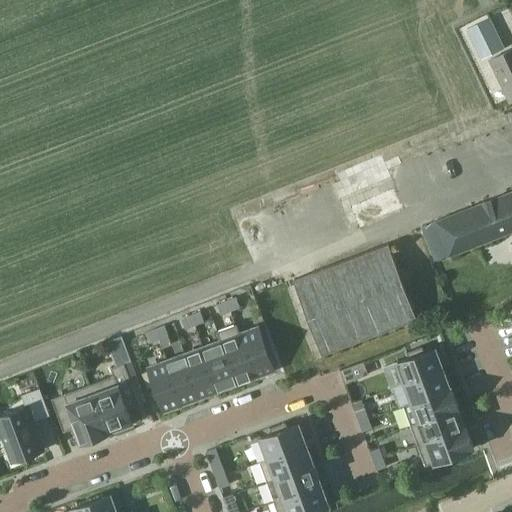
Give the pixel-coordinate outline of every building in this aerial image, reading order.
[(489,16),(465,27),(481,60),(505,49),(489,16)] [(509,101),(511,99),(511,49),(490,60),(509,101)] [(362,230),(406,210),(387,168),(343,187),(362,230)] [(511,190),(437,221),(449,255),(511,230),(511,190)] [(389,243),(294,279),(323,354),(417,318),(389,243)] [(237,297),(227,300),(228,303),(231,310),(239,307),(240,307),(237,297)] [(222,314),(231,310),(228,303),(227,300),(218,304),(222,314)] [(201,311),(192,314),(195,324),(204,321),(201,311)] [(192,314),(182,318),(184,321),(186,328),(195,324),(192,314)] [(184,321),(176,324),(179,331),(187,328),(186,328),(184,321)] [(237,323),(236,324),(256,377),(275,370),(258,326),(240,332),(237,323)] [(236,324),(218,330),(238,384),(256,377),(236,324)] [(156,329),(159,339),(169,335),(166,325),(156,329)] [(159,339),(156,329),(147,333),(150,342),(159,339)] [(220,340),(203,346),(220,390),(238,384),(218,330),(217,331),(220,340)] [(110,336),(116,361),(131,357),(125,332),(110,336)] [(203,346),(185,353),(202,397),(220,390),(203,346)] [(398,362),(406,382),(443,368),(436,348),(425,352),(423,346),(407,352),(409,357),(398,362)] [(185,353),(167,360),(184,404),(202,397),(185,353)] [(115,375),(91,384),(108,430),(133,421),(128,407),(147,401),(147,400),(132,360),(112,367),(115,375)] [(184,404),(167,360),(148,367),(165,411),(184,404)] [(364,360),(340,369),(340,370),(345,382),(369,374),(364,360)] [(413,401),(404,404),(404,405),(452,387),(452,386),(450,387),(443,368),(406,382),(413,401)] [(108,430),(91,384),(52,398),(64,431),(76,427),(82,442),(109,432),(108,430)] [(50,414),(40,387),(23,394),(27,406),(0,416),(0,424),(13,460),(44,449),(33,420),(50,414)] [(452,387),(404,405),(411,425),(459,407),(452,387)] [(459,407),(411,425),(418,444),(467,426),(466,425),(465,425),(458,408),(460,407),(459,407)] [(366,408),(356,412),(360,421),(369,418),(366,408)] [(369,418),(360,421),(363,431),(373,427),(369,418)] [(261,437),(269,458),(307,444),(299,423),(288,427),(286,422),(270,427),(272,433),(261,437)] [(467,426),(418,444),(426,465),(474,447),(467,426)] [(276,477),(267,480),(267,481),(314,464),(307,444),(269,458),(276,477)] [(380,447),(370,450),(374,460),(383,456),(380,447)] [(383,456),(374,460),(377,469),(387,466),(383,456)] [(314,464),(267,481),(275,501),(321,483),(314,464)] [(223,465),(213,468),(217,477),(226,474),(223,465)] [(226,474),(217,477),(220,487),(230,484),(226,474)] [(321,483),(275,501),(278,511),(307,511),(329,504),(321,483)] [(64,511),(117,511),(111,494),(64,511)] [(241,511),(238,502),(227,506),(229,511),(241,511)]
